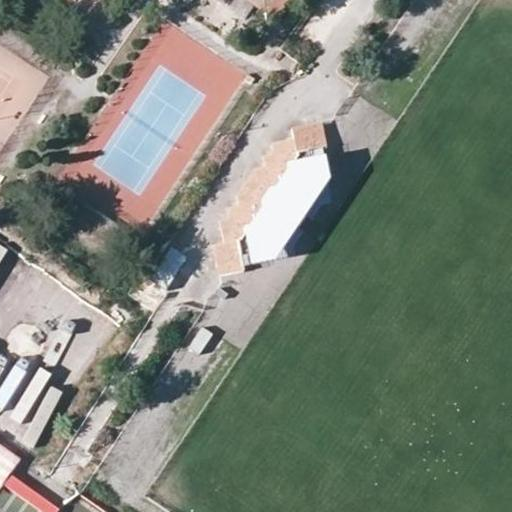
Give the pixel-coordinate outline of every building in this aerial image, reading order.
[(248,0),(265,11),(266,19),(281,17),(291,2),(290,0),(248,0)] [(327,147),(323,124),(293,129),(295,140),(274,144),(275,151),(271,156),(265,157),(267,168),(256,170),(258,181),(248,183),(250,194),(239,196),(241,207),(230,209),(232,215),(228,221),(222,222),(226,244),(215,246),(221,275),(243,271),(242,267),(251,265),(252,272),(272,268),(278,260),(297,256),(295,245),(304,231),(300,228),(285,217),(293,206),(308,216),(312,219),(322,204),(333,202),(323,148),(327,147)] [(285,217),(300,228),(308,216),(293,206),(285,217)] [(65,379),(76,386),(109,337),(58,304),(39,333),(54,343),(47,353),(71,369),(65,379)] [(39,449),(57,404),(32,394),(14,439),(39,449)] [(0,496),(12,503),(32,463),(0,447),(0,496)]
